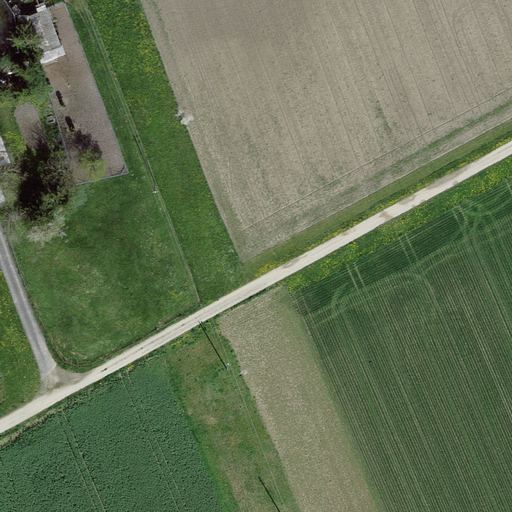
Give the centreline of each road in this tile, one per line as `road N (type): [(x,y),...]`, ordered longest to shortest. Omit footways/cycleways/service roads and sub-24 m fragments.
road 1 (track): [(0,428),(511,152)]
road 2 (track): [(62,395),(0,231)]
